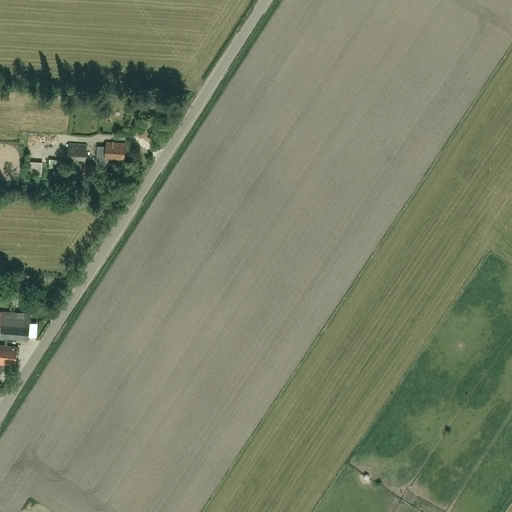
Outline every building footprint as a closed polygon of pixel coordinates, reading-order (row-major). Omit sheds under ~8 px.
[(165,101),(154,100),(154,108),(165,109),(165,101)] [(106,142),(106,147),(98,146),(97,163),(105,164),(105,159),(124,161),(126,144),(106,142)] [(67,162),(85,164),(87,145),(69,143),(67,162)] [(63,169),(64,161),(52,159),(51,167),(63,169)] [(96,177),(97,166),(83,166),(83,176),(96,177)] [(22,274),(14,274),(13,289),(21,290),(22,274)] [(30,314),(1,312),(0,311),(0,337),(28,339),(30,314)] [(1,353),(0,360),(0,363),(16,365),(18,346),(7,345),(6,352),(2,351),(2,353),(1,353)]
